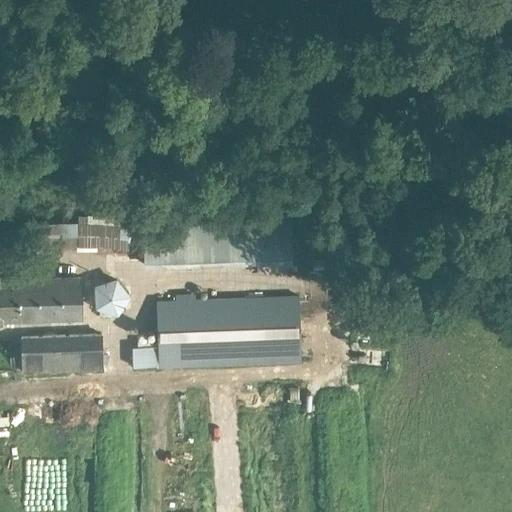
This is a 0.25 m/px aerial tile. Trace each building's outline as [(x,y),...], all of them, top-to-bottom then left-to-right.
[(131,250),(132,218),(81,216),(80,247),(131,250)] [(148,268),(260,265),(259,222),(147,225),(148,268)] [(27,247),(77,246),(77,224),(26,225),(27,247)] [(1,280),(1,276),(0,275),(0,322),(82,320),(80,278),(1,280)] [(158,368),(301,363),(299,298),(156,302),(158,368)] [(23,372),(103,369),(102,334),(22,337),(23,372)]
